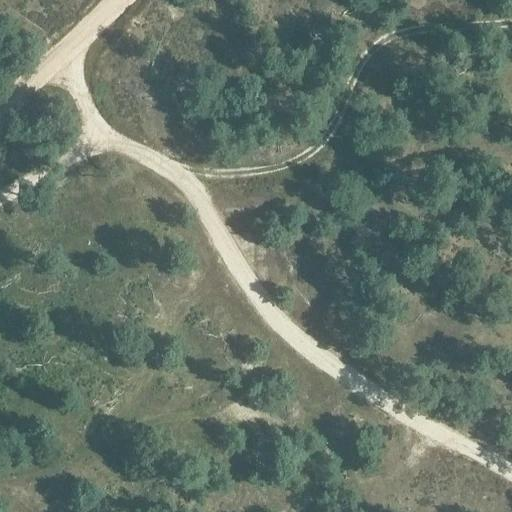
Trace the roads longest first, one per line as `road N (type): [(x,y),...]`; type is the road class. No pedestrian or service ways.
road 1 (track): [(63,56),(102,125),(144,157),(216,176),(273,173),(310,158),(330,136),(371,47),(413,30),(511,23)]
road 2 (track): [(511,470),(341,372),(280,324),(167,169)]
road 3 (track): [(0,479),(36,474),(151,424),(219,408),(272,410),(341,372)]
road 4 (track): [(0,116),(121,0)]
